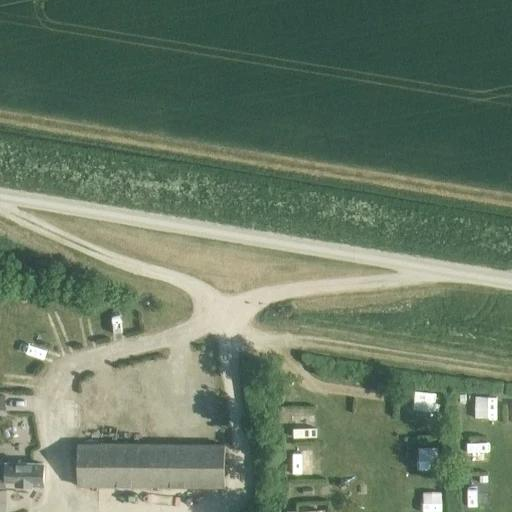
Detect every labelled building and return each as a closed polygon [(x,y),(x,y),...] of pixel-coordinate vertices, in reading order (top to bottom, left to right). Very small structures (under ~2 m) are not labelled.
[(2,249),(0,262),(13,263),(15,251),(2,249)] [(490,401),(490,381),(468,380),(467,400),(490,401)] [(429,414),(441,414),(442,389),(430,388),(429,414)] [(224,446),(79,445),(79,485),(224,485),(224,446)] [(0,466),(0,482),(18,483),(18,485),(44,486),(44,464),(11,463),(11,466),(0,466)] [(469,489),(482,489),(482,471),(469,471),(469,489)] [(448,477),(424,477),(425,501),(448,500),(448,477)]
